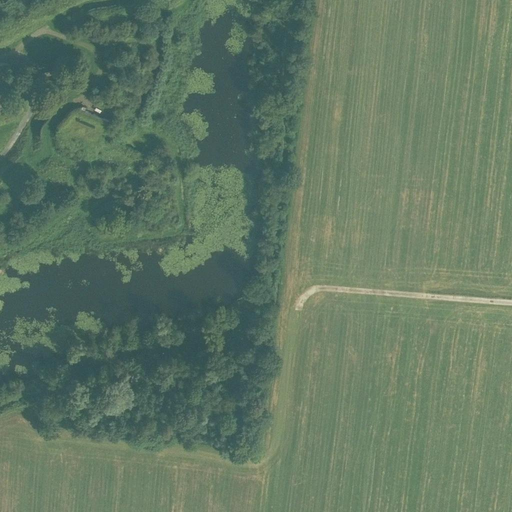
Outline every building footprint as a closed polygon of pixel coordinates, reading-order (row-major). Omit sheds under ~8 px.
[(145,3),(92,9),(91,9),(89,10),(88,11),(87,11),(87,12),(86,13),(85,15),(84,16),(86,16),(86,15),(87,14),(88,13),(89,13),(90,12),(91,12),(92,11),(93,11),(100,12),(101,18),(137,14),(136,8),(145,5),(145,3)] [(33,52),(41,74),(49,71),(41,49),(33,52)] [(0,94),(10,92),(2,65),(3,65),(4,65),(5,65),(6,65),(7,65),(7,66),(9,66),(11,67),(12,68),(13,69),(14,70),(14,71),(13,72),(12,73),(13,73),(14,73),(14,71),(15,71),(15,70),(14,69),(14,68),(13,67),(11,66),(10,66),(9,65),(8,65),(7,65),(6,64),(5,64),(4,64),(3,64),(2,64),(0,65),(0,94)] [(70,130),(69,129),(87,109),(69,93),(52,112),(50,110),(49,109),(48,108),(47,106),(46,105),(46,104),(46,103),(45,102),(45,101),(45,100),(45,99),(45,98),(44,98),(44,99),(43,100),(43,101),(43,103),(44,104),(44,105),(44,107),(45,108),(45,109),(46,110),(46,111),(47,112),(48,114),(51,116),(46,122),(45,123),(44,124),(44,125),(43,126),(42,128),(42,129),(42,130),(42,132),(41,133),(41,135),(42,136),(42,138),(42,139),(46,138),(46,136),(46,135),(46,133),(46,132),(47,131),(47,129),(48,128),(49,127),(50,125),(56,131),(56,132),(57,134),(57,135),(57,136),(58,136),(58,135),(58,134),(58,133),(64,138),(65,139),(66,139),(122,166),(124,167),(125,168),(126,169),(127,170),(128,172),(129,173),(130,174),(133,179),(134,180),(134,181),(134,182),(134,184),(134,185),(134,187),(133,188),(133,189),(130,191),(129,192),(123,195),(123,193),(119,195),(120,197),(93,212),(94,213),(103,210),(109,207),(112,213),(125,206),(125,207),(129,205),(128,204),(129,203),(131,204),(133,203),(135,202),(136,201),(137,200),(139,199),(140,198),(141,197),(142,196),(143,194),(144,192),(144,191),(145,190),(145,188),(145,187),(145,185),(145,183),(145,182),(145,180),(145,179),(144,177),(143,175),(142,174),(139,168),(140,167),(141,168),(145,163),(148,156),(149,157),(148,150),(146,149),(143,154),(118,142),(117,143),(122,150),(119,154),(71,131),(70,130)] [(117,124),(76,109),(76,110),(83,115),(85,116),(81,128),(101,135),(106,123),(108,124),(117,125),(117,124)]
